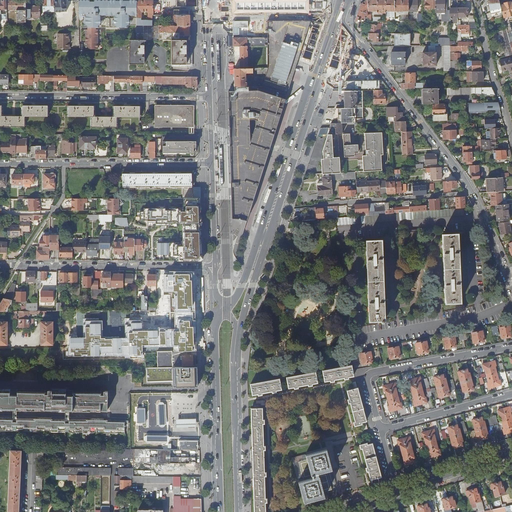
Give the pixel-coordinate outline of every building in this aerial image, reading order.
[(54,12),(54,0),(44,1),(44,3),(44,6),(43,6),(43,12),(54,12)] [(64,6),(64,0),(54,0),(54,12),(58,11),(58,12),(61,12),(61,11),(66,11),(66,6),(64,6)] [(152,15),(153,15),(153,0),(136,0),(136,25),(152,25),(152,15)] [(367,0),(361,4),(355,21),(367,22),(367,18),(365,17),(365,20),(364,19),(365,16),(367,17),(367,15),(367,11),(367,0)] [(394,0),(367,0),(367,11),(377,11),(377,13),(385,13),(386,13),(386,11),(395,11),(394,0)] [(408,0),(394,0),(395,11),(400,11),(400,13),(403,13),(403,11),(408,11),(408,0)] [(408,0),(408,11),(408,12),(417,12),(416,0),(408,0)] [(421,0),(422,7),(425,7),(425,9),(430,9),(435,9),(435,0),(421,0)] [(435,0),(435,9),(435,13),(441,13),(441,10),(444,10),(446,10),(445,0),(435,0)] [(500,5),(498,0),(487,0),(491,14),(501,11),(500,5)] [(16,10),(16,1),(8,1),(8,10),(16,10)] [(26,10),(26,1),(16,1),(16,10),(16,22),(26,22),(26,19),(26,10)] [(136,1),(79,1),(79,14),(85,14),(85,20),(84,20),(84,23),(85,23),(85,25),(87,25),(87,28),(96,28),(127,28),(127,25),(136,25),(136,1)] [(504,5),(500,5),(501,11),(506,31),(507,34),(511,52),(511,27),(511,28),(510,22),(511,21),(511,2),(510,3),(510,2),(504,3),(504,5)] [(40,17),(40,7),(31,7),(31,11),(31,10),(26,10),(26,19),(31,19),(31,17),(40,17)] [(469,30),(477,29),(475,22),(469,22),(469,26),(460,25),(460,17),(469,17),(469,12),(469,10),(467,10),(467,9),(457,9),(457,22),(457,29),(469,30)] [(177,26),(190,26),(189,15),(177,15),(177,21),(175,21),(174,24),(177,24),(177,26)] [(263,87),(247,87),(234,87),(234,91),(228,91),(229,101),(229,123),(229,133),(230,146),(231,183),(233,219),(240,218),(243,220),(245,220),(247,221),(270,147),(305,38),(310,21),(306,21),(305,23),(299,23),(299,22),(285,22),(285,32),(280,32),(269,66),(268,68),(268,69),(263,87)] [(299,22),(299,21),(294,21),(267,21),(267,35),(267,37),(267,38),(267,46),(263,46),(261,46),(261,48),(262,48),(262,53),(261,53),(261,54),(260,54),(260,58),(261,58),(261,59),(262,59),(262,64),(261,64),(261,66),(268,66),(269,66),(280,32),(285,32),(285,22),(299,22)] [(370,34),(378,34),(378,24),(381,24),(381,23),(389,23),(388,21),(385,21),(381,22),(371,21),(370,21),(370,26),(369,26),(369,29),(370,29),(370,34)] [(171,40),(190,40),(190,26),(177,26),(155,25),(155,33),(159,33),(159,40),(171,40)] [(469,37),(469,30),(457,29),(457,40),(460,40),(462,40),(462,37),(469,37)] [(85,30),(85,49),(98,49),(98,30),(96,30),(87,30),(85,30)] [(69,48),(69,39),(68,39),(68,35),(68,33),(57,34),(57,48),(69,48)] [(370,34),(368,34),(368,39),(373,39),(373,42),(378,42),(378,34),(370,34)] [(394,46),(405,46),(410,46),(410,34),(394,34),(394,46)] [(505,53),(511,52),(507,34),(501,35),(502,42),(501,42),(503,50),(504,50),(505,53)] [(267,46),(267,38),(251,38),(251,36),(243,36),(239,36),(233,35),(233,36),(233,46),(240,46),(252,46),(261,46),(263,46),(267,46)] [(435,46),(444,46),(450,46),(450,41),(450,38),(438,38),(438,44),(431,44),(431,46),(435,46)] [(146,41),(146,40),(136,40),(130,40),(130,48),(129,48),(129,57),(131,57),(131,65),(144,65),(144,41),(146,41)] [(190,65),(190,40),(171,40),(171,65),(190,65)] [(252,46),(240,46),(240,69),(248,69),(247,48),(252,48),(252,46)] [(435,53),(435,46),(431,46),(428,46),(429,53),(423,53),(423,66),(436,66),(436,53),(435,53)] [(450,52),(450,60),(460,60),(460,54),(459,53),(455,53),(455,51),(450,52)] [(392,52),(392,66),(405,65),(405,53),(405,52),(392,52)] [(511,65),(511,64),(511,58),(499,62),(501,71),(508,69),(509,73),(511,72),(511,65)] [(472,70),(481,70),(481,61),(472,62),(472,70)] [(240,69),(234,69),(234,87),(247,87),(247,82),(246,82),(246,77),(247,77),(247,75),(246,75),(246,73),(252,74),(253,75),(266,75),(268,69),(252,69),(248,69),(240,69)] [(471,82),(483,82),(482,72),(472,72),(472,78),(472,80),(471,80),(471,82)] [(405,74),(405,83),(415,83),(415,73),(405,74)] [(9,74),(0,74),(0,84),(5,84),(5,83),(9,83),(9,74)] [(25,74),(19,74),(19,84),(24,84),(33,85),(33,82),(40,82),(40,81),(40,75),(25,74)] [(53,81),(52,88),(57,88),(57,80),(67,80),(67,75),(53,75),(53,80),(53,81)] [(67,80),(67,83),(67,86),(79,86),(79,83),(81,83),(81,80),(76,79),(75,80),(75,81),(72,81),(72,78),(74,78),(74,77),(77,77),(78,77),(78,75),(67,75),(67,80)] [(114,75),(97,75),(97,84),(108,84),(108,80),(111,80),(111,87),(110,87),(110,91),(114,91),(114,82),(114,75)] [(155,76),(143,76),(143,91),(148,91),(147,85),(144,85),(144,82),(148,82),(151,82),(155,82),(155,76)] [(197,87),(197,77),(162,76),(162,84),(186,84),(186,87),(197,87)] [(423,89),(423,104),(438,104),(437,90),(439,90),(439,89),(423,89)] [(382,94),(382,90),(374,90),(374,104),(385,104),(385,94),(382,94)] [(336,108),(363,108),(362,91),(345,91),(345,104),(336,105),(335,108),(336,108)] [(498,102),(468,103),(469,112),(487,111),(487,110),(495,109),(495,110),(500,110),(498,102)] [(0,105),(0,126),(25,127),(25,116),(48,116),(48,106),(23,106),(23,116),(2,116),(2,106),(0,105)] [(433,117),(433,121),(447,121),(447,114),(445,114),(445,105),(433,105),(433,115),(433,116),(432,116),(432,117),(433,117)] [(94,106),(69,106),(69,116),(91,117),(91,127),(116,128),(117,117),(139,117),(139,106),(114,106),(114,117),(94,117),(94,106)] [(190,107),(155,106),(155,126),(193,127),(193,110),(190,110),(190,107)] [(395,122),(404,121),(404,116),(402,116),(402,113),(397,113),(397,107),(389,107),(389,118),(389,122),(394,122),(395,122)] [(363,108),(336,108),(333,120),(338,119),(338,123),(340,123),(341,123),(355,123),(355,119),(363,119),(363,108)] [(404,121),(395,122),(395,132),(401,132),(403,132),(404,132),(404,121)] [(338,123),(331,124),(331,128),(329,128),(327,135),(342,134),(342,133),(341,123),(340,123),(338,123)] [(490,128),(490,140),(499,139),(499,128),(490,128)] [(456,130),(443,130),(443,139),(456,139),(456,130)] [(402,143),(412,143),(412,132),(404,132),(403,132),(401,132),(402,143)] [(365,134),(364,134),(365,156),(362,156),(362,172),(367,172),(379,171),(381,171),(380,155),(382,155),(381,133),(365,134)] [(344,134),(342,134),(343,142),(343,146),(343,157),(354,157),(354,153),(358,153),(357,145),(350,145),(349,134),(344,134)] [(337,135),(327,135),(322,151),(323,158),(323,162),(320,162),(321,174),(332,174),(337,173),(339,173),(339,161),(338,158),(337,135)] [(11,142),(1,142),(1,153),(6,153),(6,152),(16,152),(16,140),(16,137),(11,137),(11,142)] [(98,137),(80,137),(80,148),(98,148),(98,137)] [(127,139),(118,139),(118,153),(127,153),(127,139)] [(16,140),(16,152),(27,152),(27,140),(23,140),(16,140)] [(485,150),(493,149),(493,144),(496,144),(496,140),(485,140),(485,150)] [(77,151),(77,143),(69,143),(67,141),(63,141),(62,141),(61,153),(70,153),(73,153),(73,151),(77,151)] [(194,141),(163,142),(163,153),(194,153),(194,141)] [(402,155),(413,155),(412,143),(402,143),(402,155)] [(41,150),(41,146),(41,144),(35,144),(35,147),(31,147),(31,155),(35,155),(35,158),(46,158),(46,156),(46,150),(41,150)] [(46,150),(46,156),(54,156),(54,154),(56,154),(56,150),(54,150),(54,149),(54,145),(46,145),(46,146),(46,150)] [(132,147),(130,146),(130,158),(140,158),(140,145),(134,145),(134,148),(132,148),(132,147)] [(506,153),(506,150),(493,151),(493,153),(494,159),(496,159),(502,159),(502,160),(506,160),(506,159),(506,156),(506,153)] [(471,152),(463,152),(463,161),(467,161),(467,164),(471,163),(471,161),(472,161),(471,152)] [(425,155),(425,164),(436,164),(436,154),(425,155)] [(471,173),(472,180),(479,179),(478,165),(470,166),(471,173)] [(441,167),(430,168),(431,180),(441,179),(441,167)] [(337,173),(332,174),(332,178),(332,180),(356,179),(356,172),(344,173),(339,173),(337,173)] [(200,198),(200,187),(193,187),(193,183),(191,183),(192,178),(193,178),(193,173),(122,173),(122,193),(173,193),(173,195),(182,194),(182,198),(200,198)] [(24,183),(24,174),(12,174),(12,185),(24,185),(24,183)] [(33,174),(24,174),(24,183),(33,183),(33,177),(33,174)] [(44,188),(48,188),(54,188),(54,174),(44,174),(44,188)] [(389,177),(386,178),(386,181),(387,194),(395,193),(395,182),(388,182),(388,180),(389,180),(389,177)] [(318,195),(333,194),(332,180),(332,178),(322,178),(323,183),(317,184),(318,195)] [(487,182),(488,192),(500,192),(503,191),(502,178),(501,178),(488,178),(488,182),(487,182)] [(368,182),(368,192),(373,192),(373,190),(380,190),(380,182),(380,181),(368,182)] [(457,185),(456,181),(446,181),(443,181),(444,189),(444,192),(450,192),(450,188),(455,187),(455,185),(457,185)] [(356,183),(357,193),(368,192),(368,182),(356,183)] [(413,195),(427,194),(427,183),(412,183),(413,195)] [(339,187),(339,197),(356,196),(356,190),(353,191),(353,189),(352,189),(350,189),(350,187),(346,187),(339,187)] [(488,192),(479,193),(481,197),(491,196),(492,206),(495,205),(500,205),(500,192),(488,192)] [(87,198),(72,199),(72,203),(73,203),(73,206),(72,206),(72,210),(84,210),(84,203),(87,203),(87,198)] [(119,213),(119,198),(108,198),(108,213),(119,213)] [(465,198),(455,198),(455,202),(456,207),(466,206),(465,198)] [(39,199),(38,199),(28,199),(28,207),(29,207),(29,210),(40,210),(40,206),(39,206),(39,203),(39,199)] [(439,199),(429,199),(430,211),(440,210),(439,199)] [(385,214),(410,212),(409,207),(403,207),(389,208),(388,203),(385,203),(385,209),(385,214)] [(362,216),(369,216),(368,204),(354,205),(355,213),(361,213),(362,216)] [(368,204),(369,216),(385,214),(385,209),(372,210),(371,204),(368,204)] [(500,205),(495,205),(496,210),(497,210),(498,221),(499,221),(509,220),(508,204),(500,205)] [(315,219),(316,220),(319,220),(324,219),(335,219),(337,219),(338,218),(338,215),(328,216),(324,217),(323,214),(323,212),(323,209),(324,208),(324,207),(315,208),(315,209),(316,219),(315,219)] [(464,216),(464,208),(440,210),(430,211),(426,211),(413,212),(410,212),(385,214),(369,216),(362,216),(347,218),(338,218),(337,219),(338,226),(358,224),(464,216)] [(106,224),(106,221),(113,221),(113,214),(100,214),(100,224),(106,224)] [(28,220),(28,215),(20,215),(20,225),(10,225),(7,225),(7,228),(7,235),(11,235),(11,236),(20,236),(20,234),(20,233),(23,233),(23,231),(30,231),(30,220),(28,220)] [(116,225),(128,225),(129,217),(116,217),(116,225)] [(201,260),(200,218),(161,219),(162,261),(201,260)] [(509,220),(499,221),(499,223),(500,234),(511,233),(510,225),(509,223),(510,223),(511,222),(511,220),(509,220)] [(411,233),(411,235),(399,236),(399,244),(415,243),(415,239),(418,238),(417,232),(411,233)] [(59,233),(49,233),(49,246),(49,249),(59,249),(59,245),(59,241),(59,233)] [(443,235),(445,303),(461,303),(458,234),(443,235)] [(110,237),(99,237),(99,244),(99,253),(102,253),(103,248),(110,248),(110,237)] [(86,238),(73,238),(72,248),(72,252),(81,252),(86,252),(86,244),(86,238)] [(134,239),(134,238),(124,238),(124,246),(124,252),(127,252),(127,253),(129,253),(129,254),(134,254),(134,250),(134,239)] [(134,239),(134,250),(143,250),(143,246),(146,246),(146,241),(143,240),(134,239)] [(383,321),(384,321),(382,241),(367,241),(369,321),(381,321),(381,323),(383,323),(383,321)] [(99,244),(86,244),(86,252),(86,254),(86,255),(96,256),(96,253),(99,253),(99,244)] [(37,250),(37,259),(49,259),(49,249),(49,246),(39,246),(39,248),(42,248),(42,250),(37,250)] [(72,252),(72,248),(60,248),(60,256),(72,257),(72,252)] [(35,281),(35,271),(26,271),(26,281),(35,281)] [(56,303),(57,288),(50,288),(50,302),(45,302),(44,302),(44,289),(42,289),(42,285),(41,284),(41,282),(41,280),(46,280),(46,279),(46,277),(46,271),(38,271),(37,304),(37,311),(46,311),(52,311),(56,311),(56,303)] [(158,367),(197,367),(194,271),(156,271),(158,367)] [(111,284),(111,272),(102,272),(102,288),(111,288),(111,284)] [(68,282),(68,273),(60,273),(60,281),(68,282)] [(77,273),(68,273),(68,282),(77,282),(77,273)] [(123,283),(123,274),(114,274),(114,277),(113,277),(113,279),(114,279),(114,283),(123,283)] [(136,281),(136,274),(129,274),(123,274),(123,283),(123,286),(126,286),(126,283),(133,283),(133,281),(136,281)] [(156,286),(156,277),(156,275),(148,275),(147,285),(156,286)] [(0,304),(0,311),(7,311),(9,303),(12,304),(16,282),(13,282),(0,304)] [(98,289),(91,289),(91,298),(94,298),(94,296),(101,296),(101,289),(98,289)] [(16,301),(26,301),(26,292),(16,292),(16,301)] [(507,310),(502,312),(505,317),(509,324),(511,323),(509,316),(509,315),(507,310)] [(5,318),(0,318),(0,344),(7,344),(7,334),(8,334),(8,331),(7,331),(7,321),(5,321),(5,318)] [(29,327),(29,318),(19,318),(19,327),(29,327)] [(102,319),(83,319),(83,336),(69,336),(68,356),(143,356),(143,345),(156,345),(156,330),(143,330),(143,319),(128,319),(125,319),(125,337),(102,337),(102,319)] [(53,322),(41,322),(41,331),(40,332),(40,334),(41,334),(41,344),(53,344),(53,322)] [(502,339),(511,336),(511,333),(510,326),(500,328),(502,339)] [(474,344),(485,342),(483,331),(472,333),(474,344)] [(446,349),(456,347),(455,336),(444,338),(446,349)] [(418,354),(429,352),(427,341),(416,343),(418,354)] [(390,359),(401,357),(399,346),(388,348),(390,359)] [(361,364),(373,362),(370,352),(359,354),(361,364)] [(271,358),(264,360),(265,369),(276,367),(275,360),(272,361),(271,358)] [(485,369),(487,376),(489,383),(487,383),(489,388),(501,385),(500,380),(498,380),(495,366),(496,366),(495,361),(482,365),(484,369),(485,369)] [(351,366),(323,371),(325,382),(330,380),(331,382),(334,381),(334,380),(344,378),(345,379),(348,379),(348,377),(353,376),(351,366)] [(479,378),(485,377),(484,374),(482,375),(480,368),(476,368),(479,378)] [(457,372),(463,392),(474,389),(468,369),(457,372)] [(315,372),(287,378),(288,388),(294,387),(294,389),(298,388),(298,387),(308,385),(308,386),(312,385),(312,384),(317,383),(315,372)] [(444,374),(433,377),(439,398),(450,395),(444,374)] [(489,383),(487,376),(485,377),(479,378),(478,378),(480,385),(487,383),(489,383)] [(420,377),(408,381),(409,386),(410,386),(414,400),(413,401),(415,406),(427,402),(425,397),(424,398),(420,383),(421,383),(420,377)] [(279,379),(251,384),(253,395),(258,394),(258,396),(262,395),(262,393),(272,391),(272,393),(276,392),(276,391),(281,390),(279,379)] [(397,388),(395,383),(383,386),(384,392),(386,391),(390,406),(389,407),(390,412),(402,408),(401,403),(400,403),(396,388),(397,388)] [(0,407),(14,408),(17,408),(65,409),(69,409),(108,410),(108,391),(101,391),(101,392),(73,391),(73,390),(0,388),(0,407)] [(357,388),(347,391),(349,399),(348,400),(349,403),(350,403),(355,422),(354,422),(355,426),(362,424),(361,423),(366,421),(357,388)] [(160,392),(130,393),(130,402),(143,402),(143,398),(149,398),(149,403),(156,403),(156,400),(160,400),(160,392)] [(253,409),(251,409),(251,417),(252,427),(252,443),(252,453),(253,454),(253,480),(254,488),(254,495),(254,506),(254,511),(265,511),(265,502),(267,502),(266,498),(265,498),(264,476),(266,476),(266,472),(264,472),(263,450),(265,450),(265,446),(263,446),(262,424),(264,424),(264,420),(262,420),(262,408),(260,408),(260,404),(253,404),(253,409)] [(136,414),(136,449),(157,449),(157,407),(137,407),(136,412),(131,412),(131,414),(136,414)] [(511,419),(510,412),(511,412),(510,407),(498,410),(499,415),(500,415),(504,429),(503,429),(504,434),(511,432),(511,419)] [(195,412),(181,412),(182,432),(196,432),(195,412)] [(313,435),(308,414),(295,417),(299,438),(313,435)] [(501,433),(496,415),(486,418),(489,427),(494,425),(493,424),(495,424),(497,434),(501,433)] [(0,430),(28,431),(125,434),(125,419),(69,418),(69,417),(65,417),(65,418),(17,417),(17,416),(13,416),(0,416),(0,430)] [(478,441),(489,438),(483,417),(472,420),(478,441)] [(448,427),(453,448),(464,445),(461,435),(467,434),(464,421),(458,423),(458,424),(448,427)] [(428,458),(441,455),(439,450),(438,450),(434,435),(435,435),(434,429),(422,433),(423,438),(424,438),(428,453),(427,453),(428,458)] [(410,437),(397,440),(399,445),(400,445),(404,460),(403,460),(404,466),(417,462),(415,457),(414,457),(410,442),(411,442),(410,437)] [(198,450),(198,441),(179,441),(179,449),(198,450)] [(367,443),(360,445),(361,449),(362,448),(367,467),(366,468),(367,471),(368,471),(371,480),(372,479),(373,484),(379,482),(378,478),(381,477),(372,443),(367,445),(367,443)] [(134,457),(134,449),(131,449),(105,449),(59,448),(59,455),(134,457)] [(195,457),(173,457),(170,457),(170,450),(150,449),(150,453),(157,453),(157,457),(150,457),(149,463),(195,463),(195,457)] [(326,449),(305,455),(307,460),(321,456),(324,468),(326,467),(327,471),(332,470),(326,449)] [(18,511),(21,450),(11,450),(7,511),(18,511)] [(307,460),(298,462),(303,481),(304,485),(306,484),(309,496),(323,492),(331,490),(327,471),(326,467),(324,468),(321,456),(307,460)] [(58,467),(58,475),(68,475),(77,475),(87,475),(101,475),(110,475),(111,475),(111,468),(58,467)] [(181,476),(141,476),(133,476),(131,476),(131,480),(131,482),(174,483),(174,496),(180,496),(181,476)] [(120,480),(120,483),(120,490),(122,490),(122,488),(127,488),(127,487),(131,487),(131,482),(131,480),(120,480)] [(303,481),(298,482),(303,503),(325,497),(323,492),(309,496),(306,484),(304,485),(303,481)] [(492,490),(494,497),(499,496),(505,494),(504,494),(502,487),(504,486),(502,482),(490,485),(491,490),(492,490)] [(481,511),(483,511),(484,511),(481,501),(480,501),(478,494),(479,493),(478,488),(466,491),(467,497),(468,496),(470,504),(475,503),(477,511),(481,511)] [(201,511),(202,499),(180,498),(180,496),(174,496),(174,510),(170,509),(169,511),(201,511)] [(451,511),(451,509),(456,507),(453,496),(443,499),(445,510),(444,510),(444,511),(451,511)]
